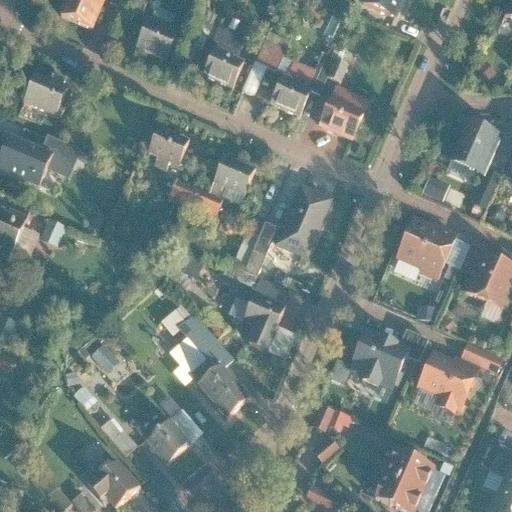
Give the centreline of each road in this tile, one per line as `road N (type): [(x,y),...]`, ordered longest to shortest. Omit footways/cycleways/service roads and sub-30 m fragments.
road 1 (residential): [(376,191),(0,28)]
road 2 (residential): [(376,191),(275,425),(182,511)]
road 3 (residential): [(460,0),(376,191)]
